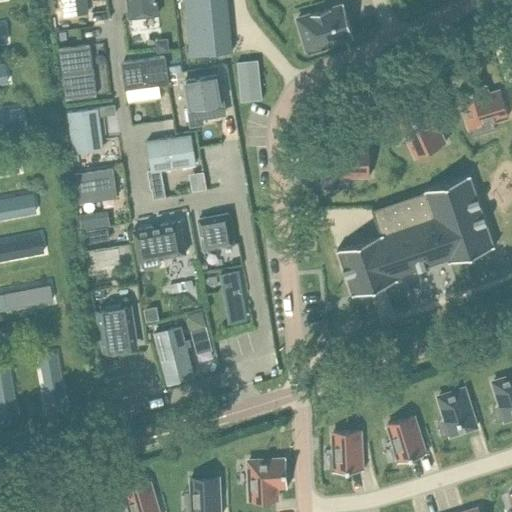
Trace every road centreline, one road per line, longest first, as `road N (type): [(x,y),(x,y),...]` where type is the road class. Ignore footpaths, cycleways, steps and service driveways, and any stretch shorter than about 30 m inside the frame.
road 1 (residential): [(300,390),(276,141),(281,114),(299,84),(324,68),(477,0)]
road 2 (unclassified): [(0,477),(300,390)]
road 3 (unclassified): [(300,390),(511,317)]
road 4 (residential): [(306,505),(357,503),(511,455)]
